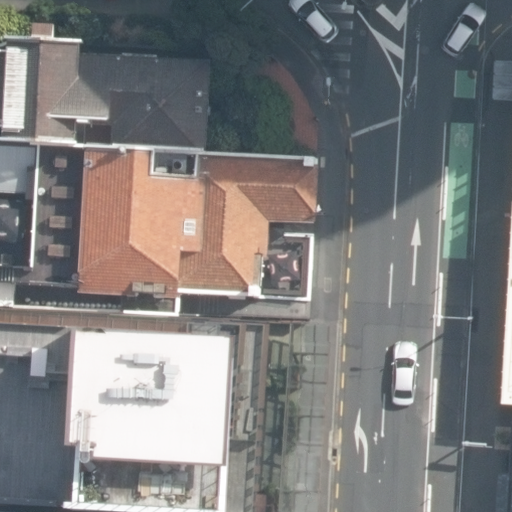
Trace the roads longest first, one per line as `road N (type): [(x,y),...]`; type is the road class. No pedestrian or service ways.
road 1 (secondary): [(379,511),(395,227)]
road 2 (motorway): [(395,227),(388,121),(324,20),(301,0)]
road 3 (secondary): [(395,227),(430,128),(433,38)]
